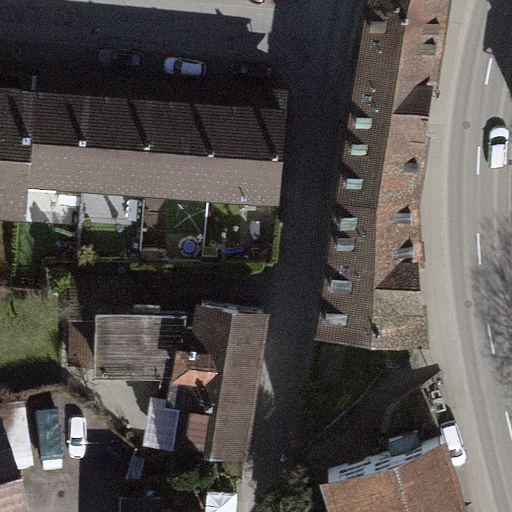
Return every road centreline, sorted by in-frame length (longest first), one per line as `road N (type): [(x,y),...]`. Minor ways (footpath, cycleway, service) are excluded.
road 1 (residential): [(261,511),(326,42)]
road 2 (primary): [(511,438),(479,267),(480,119),(507,0)]
road 3 (residential): [(0,19),(326,42)]
